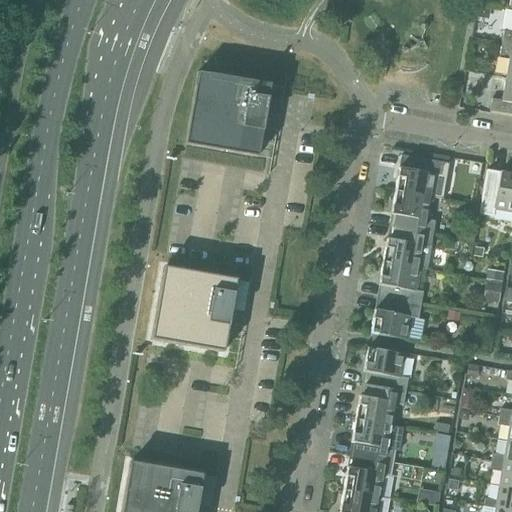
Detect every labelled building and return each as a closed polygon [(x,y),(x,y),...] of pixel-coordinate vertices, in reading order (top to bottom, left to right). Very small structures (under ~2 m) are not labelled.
[(477,6),(475,16),(488,18),(489,8),(477,6)] [(511,32),(505,31),(503,43),(511,44),(511,32)] [(511,57),(507,79),(511,79),(511,44),(503,43),(501,55),(511,57)] [(198,72),(185,145),(258,158),(270,85),(198,72)] [(511,79),(507,79),(503,101),(493,99),(490,111),(511,115),(511,79)] [(431,154),(430,160),(449,163),(450,158),(431,154)] [(399,168),(395,191),(432,198),(443,200),(449,163),(446,163),(402,155),(401,157),(405,158),(403,169),(399,168)] [(495,210),(511,212),(511,174),(511,177),(488,174),(489,170),(487,170),(480,214),(494,217),(495,210)] [(395,191),(391,215),(395,215),(393,227),(433,234),(436,221),(429,219),(432,198),(395,191)] [(387,239),(383,262),(420,269),(427,270),(433,234),(393,227),(390,240),(387,239)] [(464,240),(474,241),(475,231),(466,229),(464,240)] [(475,248),(473,256),(481,258),(483,250),(475,248)] [(383,262),(379,285),(382,286),(380,298),(421,305),(423,292),(416,291),(420,269),(383,262)] [(151,340),(224,353),(236,280),(164,267),(151,340)] [(487,271),(486,279),(501,282),(503,274),(487,271)] [(484,301),(497,303),(500,284),(487,282),(484,301)] [(375,310),(371,334),(408,340),(408,338),(412,318),(419,319),(421,305),(380,298),(378,310),(375,310)] [(458,317),(448,315),(447,322),(457,324),(458,317)] [(368,348),(364,372),(367,373),(365,385),(406,392),(408,378),(401,377),(405,354),(368,348)] [(469,364),(467,375),(477,377),(479,366),(469,364)] [(360,396),(356,420),(393,426),(397,404),(404,405),(406,392),(365,385),(363,397),(360,396)] [(461,408),(470,410),(473,391),(464,389),(461,408)] [(511,410),(501,409),(500,417),(511,418),(511,410)] [(460,419),(467,420),(468,412),(461,411),(460,419)] [(511,418),(500,417),(498,425),(510,427),(507,441),(511,441),(511,418)] [(356,420),(352,443),(355,444),(353,456),(394,463),(396,449),(401,450),(405,428),(393,426),(356,420)] [(448,434),(449,427),(436,425),(435,432),(448,434)] [(493,454),(492,462),(511,465),(511,441),(507,441),(505,456),(493,454)] [(348,467),(343,491),(381,497),(384,475),(391,476),(394,463),(353,456),(351,468),(348,467)] [(432,457),(430,469),(444,471),(446,459),(432,457)] [(121,511),(196,511),(203,475),(130,462),(121,511)] [(511,465),(492,462),(490,470),(502,472),(500,486),(511,488),(511,465)] [(453,469),(452,477),(461,478),(462,471),(453,469)] [(449,478),(447,490),(457,492),(459,480),(449,478)] [(485,498),(484,506),(511,511),(511,488),(500,486),(497,500),(485,498)] [(377,511),(381,497),(343,491),(339,511),(377,511)] [(429,492),(427,504),(437,506),(440,493),(429,492)]
